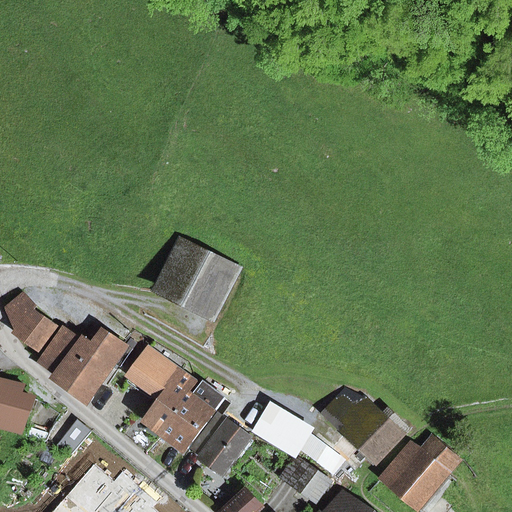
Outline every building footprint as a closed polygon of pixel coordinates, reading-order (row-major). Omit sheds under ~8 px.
[(184,242),(162,287),(216,313),(238,268),(184,242)] [(212,322),(216,313),(162,287),(158,296),(212,322)] [(7,309),(19,332),(35,311),(38,307),(24,294),(7,309)] [(57,327),(35,311),(19,332),(41,350),(57,327)] [(115,362),(126,345),(96,325),(90,334),(100,341),(95,347),(85,339),(62,373),(59,378),(90,400),(115,362)] [(65,326),(43,359),(62,373),(85,339),(65,326)] [(133,350),(126,345),(115,362),(121,367),(133,350)] [(165,396),(181,373),(150,351),(134,375),(165,396)] [(165,396),(148,420),(167,434),(194,394),(190,392),(196,384),(181,373),(165,396)] [(3,378),(0,385),(0,424),(20,432),(33,399),(14,392),(17,384),(3,378)] [(226,398),(204,382),(194,394),(167,434),(189,449),(226,398)] [(364,398),(346,388),(327,409),(380,459),(403,436),(364,398)] [(203,458),(224,473),(238,453),(250,438),(250,437),(219,414),(194,449),(204,456),(203,458)] [(298,447),(307,432),(277,414),(264,435),(294,453),(298,447)] [(78,421),(60,445),(73,455),(92,433),(78,421)] [(343,460),(307,432),(298,447),(332,474),(343,460)] [(383,478),(420,509),(462,458),(436,436),(422,452),(412,443),(383,478)] [(238,453),(242,456),(254,441),(250,438),(238,453)] [(302,486),(317,497),(329,481),(299,460),(288,455),(277,472),(300,490),(302,486)] [(223,511),(258,511),(264,507),(247,490),(223,511)] [(320,511),(371,511),(349,495),(331,511),(322,511),(321,511),(320,511)]
